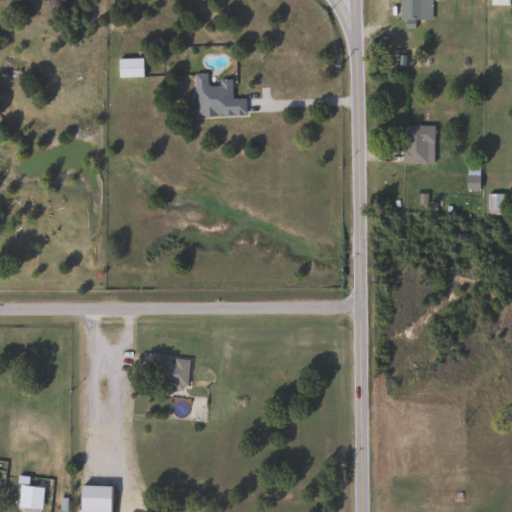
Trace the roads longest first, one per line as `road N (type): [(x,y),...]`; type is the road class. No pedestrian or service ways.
road 1 (residential): [(363,511),(356,0)]
road 2 (residential): [(362,310),(0,311)]
